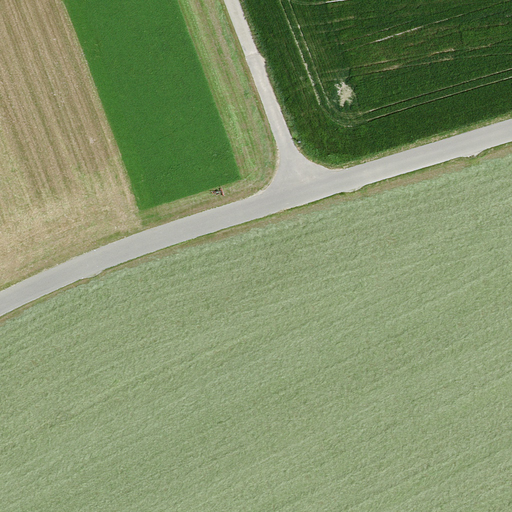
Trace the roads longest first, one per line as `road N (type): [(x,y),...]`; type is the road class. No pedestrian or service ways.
road 1 (tertiary): [(0,303),(177,231),(511,132)]
road 2 (track): [(304,191),(231,0)]
